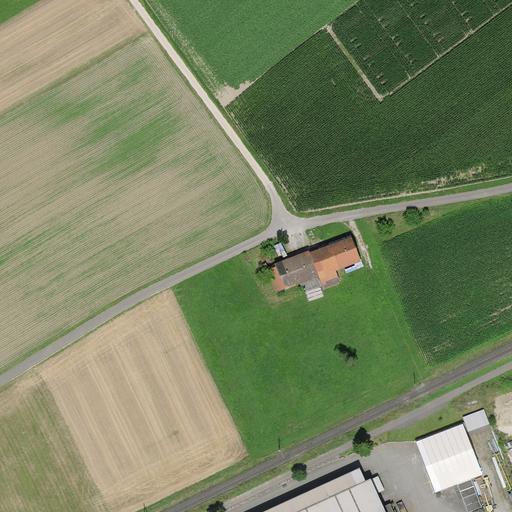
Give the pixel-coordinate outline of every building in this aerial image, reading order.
[(311,254),(320,277),(324,289),(341,282),(336,272),(361,262),(352,238),(333,246),(311,254)] [(275,265),(276,267),(285,289),(286,290),(320,277),(311,254),(310,251),(275,265)] [(285,289),(276,267),(268,271),(277,293),(285,289)] [(474,430),(491,424),(486,411),(470,417),(474,430)] [(463,425),(416,442),(436,493),(458,485),(471,480),(483,475),(463,425)] [(300,511),(366,482),(360,469),(266,511),(300,511)] [(379,477),(371,480),(377,494),(385,490),(379,477)] [(300,511),(385,511),(383,507),(377,494),(371,480),(366,482),(300,511)] [(471,480),(458,485),(468,511),(470,511),(482,508),(471,480)]
